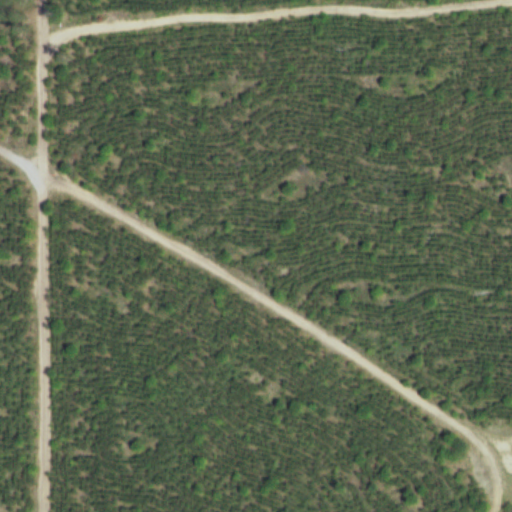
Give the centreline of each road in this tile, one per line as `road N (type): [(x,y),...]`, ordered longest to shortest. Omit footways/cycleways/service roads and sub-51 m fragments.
road 1 (track): [(490,511),(494,495),(481,462),(288,310),(0,154)]
road 2 (residential): [(49,511),(45,0)]
road 3 (residential): [(46,35),(162,35),(511,4)]
